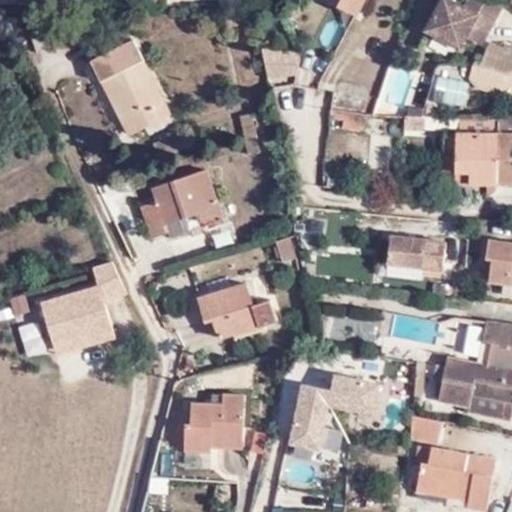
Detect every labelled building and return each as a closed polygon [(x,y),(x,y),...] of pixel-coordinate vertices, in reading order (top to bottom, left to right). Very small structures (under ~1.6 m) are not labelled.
[(339,0),(336,8),(355,17),(364,0),(339,0)] [(502,5),(492,0),(467,0),(463,8),(446,0),(441,0),(424,32),(459,49),(469,30),(484,37),(491,28),(502,5)] [(55,44),(47,22),(26,29),(33,51),(55,44)] [(136,137),(174,119),(147,65),(149,64),(138,42),(94,64),(105,86),(108,85),(136,137)] [(270,78),(298,74),(304,51),(264,47),(270,78)] [(476,57),(472,68),(470,73),(508,85),(511,68),(511,67),(496,62),(476,57)] [(399,70),(395,92),(415,95),(419,73),(399,70)] [(432,104),(465,109),(469,82),(437,77),(432,104)] [(405,108),(405,116),(419,116),(422,108),(405,108)] [(363,125),(365,114),(329,109),(329,120),(363,125)] [(498,121),(498,130),(511,129),(511,110),(499,111),(498,111),(498,121)] [(404,117),(404,131),(424,132),(424,117),(404,117)] [(239,119),(242,139),(255,136),(251,118),(239,119)] [(456,184),(496,181),(496,178),(497,132),(446,131),(444,150),(456,151),(456,184)] [(496,178),(496,181),(511,182),(511,132),(497,132),(496,178)] [(255,136),(242,139),(246,159),(259,156),(255,136)] [(441,185),(456,184),(456,151),(444,150),(441,185)] [(363,173),(363,156),(346,157),(347,173),(363,173)] [(154,241),(171,236),(169,228),(186,223),(200,219),(202,227),(226,220),(212,172),(157,189),(161,205),(145,210),(154,241)] [(345,190),(345,180),(325,178),(325,188),(345,190)] [(169,228),(171,236),(173,242),(191,237),(186,223),(169,228)] [(389,236),(387,255),(441,262),(444,243),(389,236)] [(279,265),(294,260),(287,239),(273,243),(279,265)] [(511,243),(487,241),(485,260),(493,261),(490,283),(502,285),(511,286),(511,243)] [(441,262),(387,255),(386,263),(423,267),(422,270),(441,272),(441,262)] [(105,304),(128,292),(113,260),(91,267),(98,287),(41,305),(54,347),(91,335),(95,344),(116,338),(105,304)] [(454,271),(450,297),(461,298),(464,272),(454,271)] [(511,286),(502,285),(501,294),(511,295),(511,286)] [(278,327),(272,306),(254,311),(247,288),(197,303),(204,326),(212,324),(219,345),(278,327)] [(15,317),(29,313),(24,296),(9,301),(15,317)] [(350,309),(345,332),(375,338),(380,315),(350,309)] [(481,342),(487,344),(490,323),(484,322),(481,342)] [(511,326),(490,323),(487,344),(491,344),(487,368),(446,361),(439,401),(469,407),(471,396),(511,402),(511,406),(511,415),(511,326)] [(57,357),(95,344),(91,335),(54,347),(57,357)] [(380,383),(336,374),(333,389),(305,384),(293,442),(320,448),(329,404),(374,413),(380,383)] [(211,448),(243,449),(245,396),(224,395),(223,405),(192,403),(191,425),(186,425),(184,451),(211,453),(211,448)] [(511,402),(471,396),(469,407),(468,412),(510,419),(511,415),(511,406),(511,402)] [(411,415),(410,438),(441,444),(444,421),(411,415)] [(245,433),(243,451),(264,453),(266,435),(245,433)] [(423,462),(417,485),(469,495),(468,502),(467,508),(487,511),(498,461),(433,448),(430,464),(423,462)] [(469,495),(417,485),(416,492),(468,502),(469,495)]
